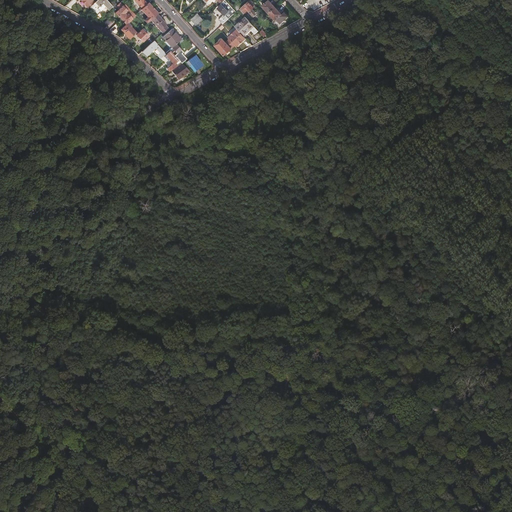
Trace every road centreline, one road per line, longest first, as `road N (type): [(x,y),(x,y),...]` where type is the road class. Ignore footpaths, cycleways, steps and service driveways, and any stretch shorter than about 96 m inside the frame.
road 1 (track): [(416,7),(396,34),(395,59),(308,144),(299,172),(279,511)]
road 2 (track): [(0,288),(511,443)]
road 3 (residential): [(0,192),(171,95)]
road 4 (unclassified): [(43,0),(112,39),(171,95)]
road 5 (track): [(0,399),(94,511)]
road 6 (track): [(406,0),(511,77)]
